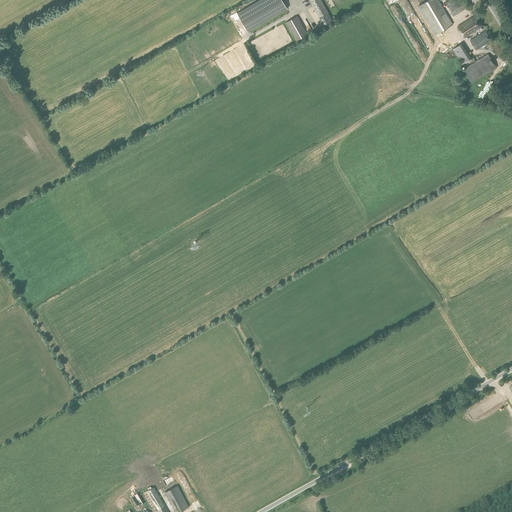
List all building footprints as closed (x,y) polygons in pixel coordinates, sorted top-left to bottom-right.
[(248,31),(287,9),(282,0),(259,0),(237,13),(248,31)] [(334,21),(321,0),(309,0),(325,26),(334,21)] [(438,0),(427,0),(417,6),(435,35),(453,24),(438,0)] [(462,3),(448,12),(451,16),(465,7),(462,3)] [(297,16),(286,22),(296,40),(307,34),(297,16)] [(465,37),(482,26),(475,16),(458,27),(465,37)] [(416,30),(421,42),(428,40),(424,27),(416,30)] [(477,50),(491,41),(485,31),(471,40),(477,50)] [(462,64),(470,59),(460,43),(452,48),(462,64)] [(488,54),(463,69),(471,83),(497,68),(488,54)] [(171,476),(162,479),(164,486),(166,485),(168,489),(174,486),(173,483),(174,483),(171,476)] [(184,492),(190,489),(187,482),(181,484),(184,492)] [(164,492),(174,511),(179,511),(189,507),(178,485),(164,492)] [(147,491),(158,511),(168,511),(154,487),(147,491)]
